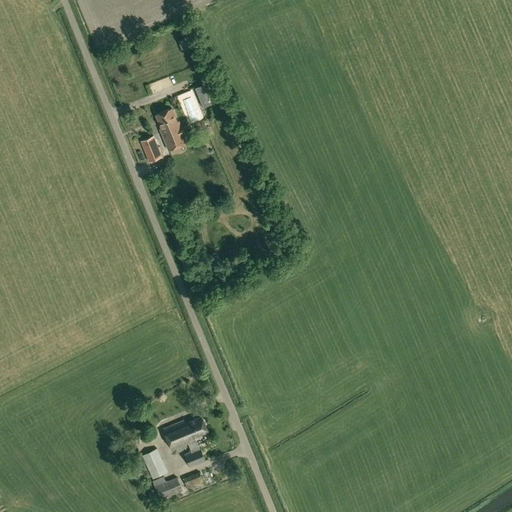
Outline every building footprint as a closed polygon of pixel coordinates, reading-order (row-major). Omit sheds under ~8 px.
[(198,94),(206,90),(203,84),(195,88),(198,94)] [(155,114),(161,128),(160,129),(169,150),(188,143),(179,121),(178,120),(173,107),(155,114)] [(150,161),(162,156),(154,136),(141,141),(150,161)] [(181,424),(180,421),(164,428),(173,450),(189,443),(192,451),(185,454),(190,466),(205,460),(201,448),(200,449),(195,437),(209,432),(202,415),(181,424)] [(154,475),(169,469),(158,446),(144,452),(154,475)] [(203,480),(199,471),(183,478),(187,486),(203,480)] [(177,476),(166,481),(163,476),(152,481),(160,500),(183,490),(177,476)]
